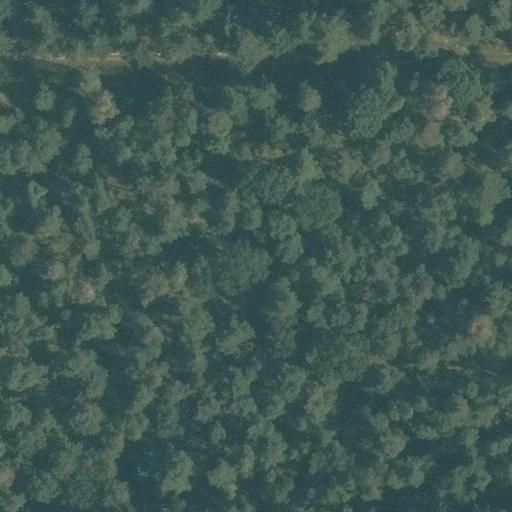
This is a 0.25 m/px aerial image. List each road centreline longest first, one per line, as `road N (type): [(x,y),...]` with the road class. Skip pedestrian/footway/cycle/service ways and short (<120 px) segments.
road 1 (track): [(0,500),(511,494)]
road 2 (track): [(0,54),(511,56)]
